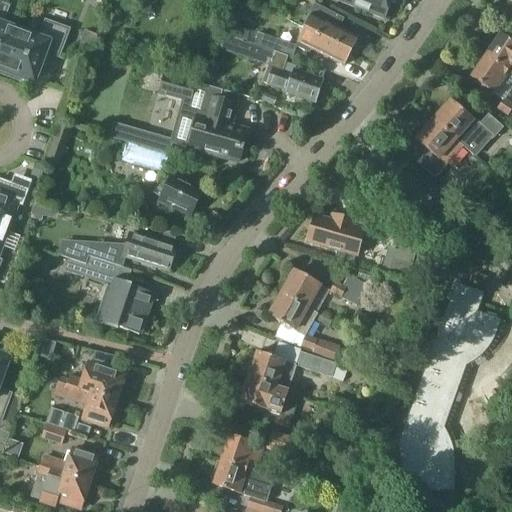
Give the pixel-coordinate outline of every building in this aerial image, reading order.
[(336,0),(384,19),(391,3),(393,4),(395,3),(396,0),(336,0)] [(0,73),(4,76),(21,31),(2,24),(8,8),(0,4),(0,73)] [(351,52),(358,37),(324,21),(315,16),(312,15),(312,17),(306,29),(351,52)] [(21,31),(4,76),(20,81),(21,78),(34,82),(44,55),(47,53),(59,58),(69,30),(45,21),(39,38),(21,31)] [(225,36),(225,37),(227,37),(246,41),(246,43),(247,43),(248,38),(249,32),(238,30),(238,26),(226,23),(225,36)] [(351,52),(306,29),(297,47),(309,53),(311,50),(344,66),(351,52)] [(92,52),(98,36),(85,32),(79,47),(92,52)] [(274,53),(278,41),(259,34),(255,46),(256,46),(274,53)] [(487,57),(509,72),(511,74),(511,42),(501,35),(487,57)] [(243,43),(238,56),(244,58),(268,66),(269,66),(273,54),(274,53),(256,46),(256,47),(255,48),(246,45),(246,44),(243,43)] [(509,72),(487,57),(472,79),(483,86),(480,90),(492,98),(509,72)] [(268,66),(262,83),(287,91),(286,94),(315,104),(323,80),(295,70),(296,68),(287,65),(285,70),(284,72),(283,71),(273,68),(269,66),(268,66)] [(164,76),(158,95),(181,101),(178,112),(170,144),(188,149),(238,163),(247,131),(228,126),(230,118),(232,119),(236,106),(239,96),(223,91),(164,76)] [(511,109),(511,104),(504,99),(497,111),(507,118),(511,109)] [(452,101),(435,121),(463,147),(476,157),(493,137),(474,120),(452,101)] [(435,121),(417,141),(428,151),(418,163),(437,180),(448,167),(447,165),(463,147),(435,121)] [(136,146),(150,150),(154,136),(140,132),(136,146)] [(165,172),(169,157),(159,154),(127,145),(123,160),(165,172)] [(40,178),(42,172),(44,167),(36,164),(34,170),(32,175),(40,178)] [(170,180),(161,176),(152,193),(162,198),(161,200),(190,215),(202,192),(184,183),(186,180),(173,174),(170,180)] [(191,184),(202,190),(206,182),(195,176),(191,184)] [(0,229),(8,232),(18,204),(22,206),(27,191),(0,180),(0,229)] [(336,223),(315,217),(308,243),(357,257),(364,231),(372,228),(375,215),(370,214),(372,204),(357,200),(354,209),(352,209),(349,221),(338,218),(336,223)] [(34,205),(31,219),(42,222),(45,207),(34,205)] [(90,257),(123,268),(126,259),(139,263),(169,273),(177,249),(158,243),(157,240),(152,238),(149,240),(133,235),(127,251),(96,240),(92,253),(77,249),(73,262),(87,266),(90,257)] [(87,266),(73,262),(69,275),(113,289),(102,325),(118,331),(119,330),(138,336),(149,300),(128,293),(131,286),(127,285),(132,271),(122,268),(123,268),(90,257),(87,266)] [(411,264),(392,259),(388,275),(407,280),(411,264)] [(282,294),(308,307),(321,286),(295,271),(282,294)] [(335,282),(329,293),(357,307),(368,286),(348,276),(343,286),(335,282)] [(487,279),(477,276),(474,285),(483,288),(487,279)] [(494,337),(500,320),(484,314),(483,317),(476,315),(484,293),(456,283),(399,442),(399,491),(454,491),(454,459),(453,454),(452,450),(451,445),(449,441),(448,436),(445,432),(443,428),(466,366),(470,363),(474,361),(478,358),(481,355),(485,352),(487,349),(490,345),(492,341),(494,337)] [(430,296),(415,290),(409,308),(423,313),(430,296)] [(308,307),(282,294),(269,316),(305,337),(301,348),(313,352),(317,340),(306,336),(317,316),(307,310),(308,307)] [(60,377),(58,384),(116,403),(125,376),(111,371),(116,357),(92,352),(83,380),(70,376),(68,380),(60,377)] [(301,352),(296,366),(342,382),(347,367),(301,352)] [(278,387),(287,390),(295,366),(257,354),(249,379),(277,388),(278,387)] [(0,422),(1,422),(11,395),(0,390),(0,380),(8,360),(0,356),(0,422)] [(277,388),(249,379),(241,403),(281,416),(278,425),(295,431),(298,422),(293,420),(301,395),(287,390),(278,387),(277,388)] [(116,403),(58,384),(54,396),(87,407),(82,420),(107,428),(116,403)] [(88,436),(91,428),(77,424),(79,418),(51,409),(46,424),(74,433),(75,432),(88,436)] [(381,426),(364,420),(358,437),(363,438),(375,443),(381,426)] [(44,426),(40,439),(62,445),(65,432),(44,426)] [(300,441),(272,431),(266,450),(294,460),(300,441)] [(222,461),(255,472),(263,448),(230,437),(226,448),(223,449),(220,456),(222,459),(222,461)] [(363,438),(356,457),(368,461),(375,443),(363,438)] [(88,485),(97,458),(72,450),(68,464),(55,460),(54,462),(42,458),(38,469),(88,485)] [(273,478),(255,472),(222,461),(218,472),(214,473),(211,481),(214,483),(213,486),(250,498),(245,511),(281,511),(283,509),(265,503),(273,478)] [(57,502),(80,510),(88,485),(38,469),(36,477),(37,478),(36,481),(31,498),(55,506),(57,502)] [(496,493),(499,480),(488,477),(484,489),(496,493)]
